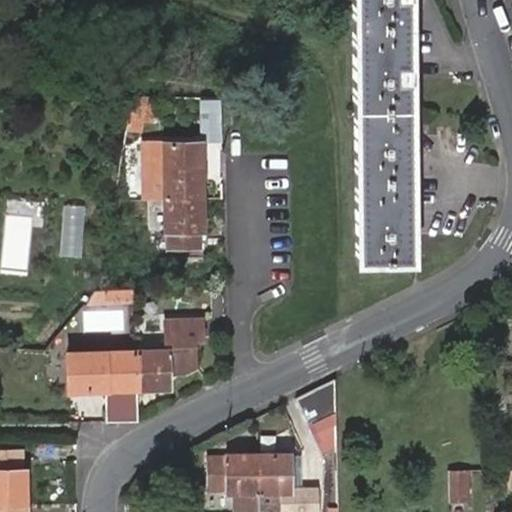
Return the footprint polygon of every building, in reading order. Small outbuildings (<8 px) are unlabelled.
[(352,0),(358,266),(415,265),(411,0),(352,0)] [(223,142),(223,99),(201,99),(201,134),(209,134),(209,142),(223,142)] [(157,123),(159,101),(136,101),(130,135),(146,137),(147,123),(157,123)] [(143,147),(143,201),(167,200),(202,200),(201,165),(198,165),(198,146),(166,146),(143,147)] [(203,234),(202,200),(167,200),(168,254),(201,253),(201,235),(203,234)] [(215,267),(191,267),(192,286),(216,285),(215,267)] [(81,307),(135,306),(135,291),(92,292),(91,295),(81,307)] [(136,354),(136,390),(171,389),(170,380),(186,380),(196,375),(195,347),(203,347),(203,327),(166,329),(167,353),(136,354)] [(74,391),(136,390),(136,354),(73,356),(74,391)] [(334,420),(334,384),(294,402),(308,432),(334,420)] [(0,507),(22,507),(21,474),(18,473),(18,455),(0,454),(0,507)] [(289,457),(256,458),(257,494),(282,494),(290,493),(290,484),(290,459),(289,457)] [(256,511),(257,494),(256,458),(208,459),(208,495),(234,495),(234,511),(256,511)] [(469,500),(468,468),(446,469),(447,500),(469,500)] [(282,511),(282,494),(257,494),(256,511),(282,511)]
